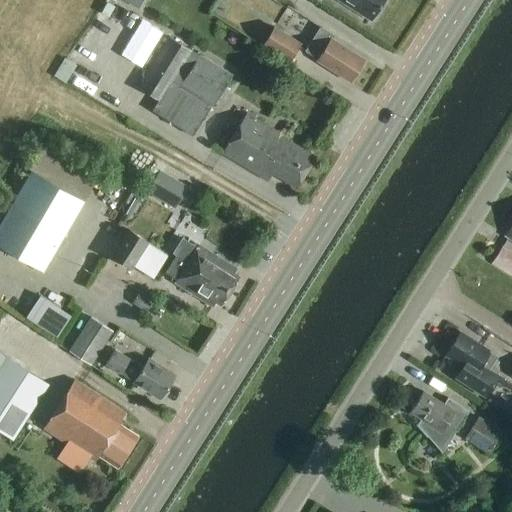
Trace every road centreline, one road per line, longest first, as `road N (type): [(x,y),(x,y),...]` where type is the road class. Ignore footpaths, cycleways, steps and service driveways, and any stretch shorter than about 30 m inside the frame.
road 1 (primary): [(142,511),(468,0)]
road 2 (unclassified): [(286,511),(511,156)]
